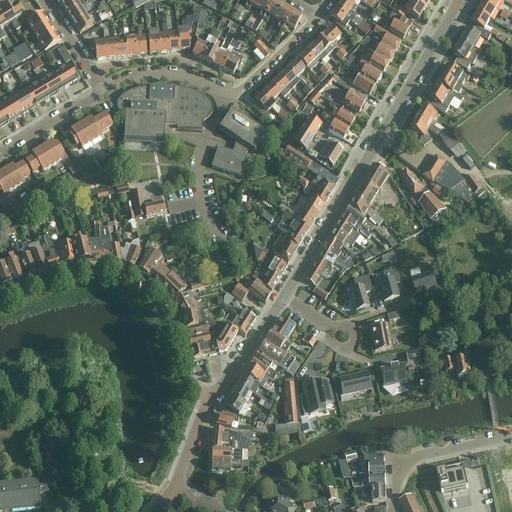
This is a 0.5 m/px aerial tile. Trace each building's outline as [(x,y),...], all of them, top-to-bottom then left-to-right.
[(76,0),(67,0),(61,4),(67,14),(81,6),(76,0)] [(163,2),(164,1),(163,0),(130,0),(135,9),(150,2),(163,2)] [(252,5),(257,9),(262,0),(248,0),(244,7),(249,10),(252,5)] [(272,0),(262,0),(257,9),(262,11),(258,16),(263,19),(274,1),(272,0)] [(345,0),(341,0),(336,7),(360,24),(363,20),(352,13),(356,7),(353,5),(345,0)] [(345,0),(353,5),(356,0),(358,0),(371,9),(373,5),(367,1),(365,0),(345,0)] [(411,0),(410,2),(424,10),(429,0),(411,0)] [(484,0),(483,2),(495,9),(500,0),(484,0)] [(274,1),(263,19),(267,21),(270,16),(276,20),(284,7),(274,1)] [(424,10),(410,2),(407,8),(402,6),(400,9),(395,6),(392,11),(403,18),(406,13),(418,20),(424,10)] [(483,2),(477,12),(490,19),(495,9),(483,2)] [(13,4),(7,8),(19,29),(20,28),(15,20),(24,14),(17,3),(14,5),(13,4)] [(81,6),(67,14),(73,24),(87,15),(81,6)] [(194,7),(191,19),(181,21),(182,28),(190,27),(191,22),(198,23),(200,11),(201,8),(194,7)] [(236,13),(232,19),(236,21),(243,9),(239,7),(235,12),(236,13)] [(284,7),(276,20),(280,22),(277,28),(282,31),(293,13),(284,7)] [(360,24),(336,7),(330,17),(345,27),(349,22),(352,24),(358,28),(360,24)] [(1,12),(0,13),(0,17),(5,26),(12,22),(17,30),(19,29),(7,8),(1,12)] [(200,11),(198,23),(204,25),(206,12),(200,11)] [(490,19),(477,12),(471,22),(484,29),(490,19)] [(44,17),(42,13),(26,23),(32,32),(48,23),(44,17)] [(293,13),(282,31),(285,32),(288,27),(293,30),(298,23),(299,25),(303,18),(293,13)] [(402,40),(411,25),(400,18),(400,19),(392,14),(389,19),(392,20),(386,30),(402,40)] [(87,15),(73,24),(79,34),(93,26),(87,15)] [(258,19),(251,30),(255,32),(262,21),(258,19)] [(52,30),(48,23),(32,32),(38,42),(54,33),(52,30)] [(163,36),(158,37),(159,54),(169,53),(167,35),(167,36),(167,29),(166,24),(161,25),(163,36)] [(139,39),(134,40),(136,57),(146,55),(143,26),(137,27),(139,39)] [(384,39),(381,45),(394,53),(400,43),(387,35),(387,34),(376,27),(373,32),(384,39)] [(467,29),(460,42),(473,49),(480,37),(488,41),(491,35),(477,27),(474,33),(467,29)] [(330,28),(323,36),(331,44),(339,37),(330,28)] [(490,33),(497,37),(500,33),(493,29),(490,33)] [(146,31),(147,38),(149,55),(159,54),(158,37),(157,30),(146,31)] [(199,41),(192,55),(202,61),(217,31),(216,30),(216,32),(212,30),(205,44),(199,41)] [(217,31),(202,61),(212,65),(219,51),(213,48),(217,41),(216,41),(220,33),(217,31)] [(54,33),(38,42),(44,52),(60,42),(54,33)] [(187,33),(178,34),(179,52),(189,51),(187,33)] [(178,34),(167,35),(169,53),(179,52),(178,34)] [(130,40),(125,41),(126,58),(136,57),(134,40),(134,36),(129,37),(130,40)] [(323,36),(314,44),(323,53),(327,56),(335,49),(331,45),(331,44),(323,36)] [(366,49),(372,40),(367,37),(359,45),(366,49)] [(220,49),(219,51),(212,65),(222,70),(231,53),(233,49),(236,42),(232,40),(226,52),(220,49)] [(95,51),(96,61),(106,60),(105,43),(94,44),(94,41),(89,42),(90,51),(95,51)] [(125,41),(115,42),(116,59),(126,58),(125,41)] [(115,42),(105,43),(106,60),(116,59),(115,42)] [(254,46),(256,49),(252,53),(260,62),(270,54),(259,42),(254,46)] [(473,49),(460,42),(452,54),(457,57),(454,63),(467,71),(470,65),(465,62),(470,53),(474,56),(477,51),(473,49)] [(314,44),(306,51),(317,62),(319,60),(321,62),(327,56),(323,53),(314,44)] [(381,45),(375,55),(389,63),(394,53),(381,45)] [(342,49),(339,52),(344,57),(347,55),(342,49)] [(318,64),(317,62),(306,51),(298,60),(310,72),(318,64)] [(344,57),(339,52),(335,56),(340,61),(344,57)] [(231,53),(222,70),(232,75),(235,71),(238,64),(240,65),(242,59),(231,53)] [(389,63),(375,55),(369,65),(383,73),(389,63)] [(4,60),(7,65),(4,67),(6,71),(15,66),(10,56),(4,60)] [(43,66),(38,59),(29,64),(33,72),(43,66)] [(296,62),(287,70),(296,78),(304,71),(296,62)] [(364,68),(360,77),(375,86),(382,75),(367,66),(360,62),(358,66),(362,68),(363,67),(364,68)] [(67,65),(53,74),(63,91),(79,81),(79,80),(78,81),(73,71),(71,72),(67,65)] [(326,65),(322,68),(327,73),(331,70),(326,65)] [(448,65),(442,75),(462,86),(466,80),(468,82),(470,78),(448,65)] [(327,73),(322,68),(319,71),(324,77),(327,73)] [(287,70),(279,77),(288,86),(296,78),(287,70)] [(53,74),(39,82),(49,99),(63,91),(53,74)] [(333,75),(325,84),(317,91),(321,94),(333,81),(337,83),(339,79),(333,75)] [(439,85),(437,88),(461,102),(463,99),(458,96),(463,87),(462,86),(442,75),(437,84),(439,85)] [(478,79),(473,75),(470,80),(475,83),(478,79)] [(279,77),(271,85),(284,98),(292,90),(288,87),(288,86),(279,77)] [(344,82),(353,88),(366,96),(366,95),(369,97),(375,86),(360,77),(356,82),(348,77),(344,82)] [(39,82),(25,90),(36,107),(49,99),(39,82)] [(271,85),(263,93),(272,102),(279,94),(283,98),(284,98),(271,85)] [(308,85),(305,88),(310,93),(313,90),(308,85)] [(116,108),(117,110),(119,113),(120,115),(123,117),(125,119),(124,139),(163,141),(164,126),(177,126),(177,129),(202,130),(202,123),(204,122),(206,120),(208,119),(209,117),(211,115),(211,113),(212,111),(212,109),(212,106),(210,104),(209,102),(207,100),(194,93),(179,88),(156,87),(143,88),(131,91),(127,93),(123,95),(120,98),(117,102),(116,104),(116,106),(116,108)] [(305,88),(302,91),(307,96),(310,93),(305,88)] [(366,96),(353,88),(343,104),(359,114),(366,101),(364,100),(366,96)] [(461,102),(437,88),(431,100),(434,101),(431,106),(445,115),(450,106),(457,111),(462,103),(460,103),(461,102)] [(25,90),(12,98),(22,115),(36,107),(25,90)] [(315,94),(308,102),(313,105),(317,108),(319,106),(315,103),(321,97),(319,96),(321,94),(317,91),(315,94)] [(272,102),(263,93),(254,101),(257,104),(253,107),(262,117),(271,109),(286,124),(289,120),(275,105),(271,102),(272,102)] [(12,98),(0,105),(0,110),(8,124),(22,115),(12,98)] [(292,100),(289,103),(296,110),(299,107),(292,100)] [(296,110),(289,103),(285,106),(292,113),(296,110)] [(307,104),(302,112),(309,116),(313,108),(307,104)] [(423,106),(417,118),(431,126),(442,133),(445,130),(436,125),(437,124),(433,122),(437,115),(423,106)] [(0,128),(8,124),(0,110),(0,128)] [(230,111),(218,129),(236,141),(232,154),(218,149),(212,168),(239,177),(245,158),(243,157),(249,149),(254,153),(266,135),(230,111)] [(336,120),(333,118),(332,120),(349,131),(355,120),(341,111),(336,120)] [(90,118),(70,131),(72,134),(68,136),(76,148),(79,146),(81,149),(101,137),(99,134),(112,126),(104,114),(92,121),(90,118)] [(332,120),(333,118),(328,115),(325,120),(332,124),(332,122),(334,123),(329,132),(343,140),(349,131),(332,120)] [(306,150),(321,125),(308,117),(293,142),(306,150)] [(431,126),(417,118),(410,129),(423,136),(418,144),(424,147),(433,140),(425,136),(428,130),(438,136),(442,133),(431,126)] [(450,130),(439,138),(456,161),(467,153),(450,130)] [(51,142),(31,154),(33,157),(24,162),(32,174),(40,169),(42,172),(62,160),(60,157),(63,155),(56,143),(53,145),(51,142)] [(319,155),(320,155),(318,158),(332,166),(342,151),(328,142),(319,155)] [(312,185),(314,187),(330,196),(338,181),(328,175),(287,148),(282,155),(317,177),(312,185)] [(91,156),(80,163),(83,168),(94,161),(91,156)] [(477,197),(484,192),(482,189),(472,176),(465,181),(452,167),(436,156),(423,176),(432,183),(433,182),(467,203),(476,197),(477,197)] [(80,163),(68,170),(72,175),(83,168),(80,163)] [(12,165),(0,172),(0,193),(1,193),(3,196),(23,184),(21,181),(29,176),(22,164),(14,168),(12,165)] [(374,166),(364,182),(360,188),(377,198),(390,175),(374,166)] [(430,221),(446,211),(405,170),(399,177),(414,197),(420,203),(418,204),(430,221)] [(252,182),(264,177),(263,173),(250,177),(252,182)] [(308,183),(301,178),(298,182),(303,185),(302,187),(304,189),(308,183)] [(117,196),(128,193),(127,186),(116,189),(117,196)] [(436,186),(432,192),(443,199),(447,193),(436,186)] [(314,187),(309,196),(324,205),(330,196),(314,187)] [(377,198),(360,188),(355,198),(370,209),(377,198)] [(97,199),(108,196),(107,190),(96,193),(97,199)] [(162,203),(144,207),(141,191),(131,192),(135,219),(145,217),(146,219),(165,215),(162,203)] [(309,196),(306,204),(319,215),(324,205),(309,196)] [(355,198),(349,208),(358,215),(363,220),(366,215),(378,226),(382,222),(377,217),(370,209),(355,198)] [(14,202),(3,209),(6,214),(17,208),(14,202)] [(281,204),(278,209),(284,213),(293,219),(294,218),(295,216),(289,211),(290,210),(281,204)] [(295,219),(296,220),(309,230),(319,215),(306,204),(305,204),(295,219)] [(349,208),(344,215),(361,226),(360,227),(366,232),(370,236),(367,233),(370,230),(371,231),(373,229),(369,226),(363,220),(358,215),(349,208)] [(283,221),(277,230),(283,235),(297,248),(308,230),(309,230),(296,220),(295,219),(294,218),(293,219),(284,213),(280,219),(283,221)] [(344,215),(340,222),(356,233),(359,235),(357,232),(359,228),(361,230),(360,231),(368,239),(370,236),(366,232),(360,227),(361,226),(344,215)] [(340,222),(335,230),(354,243),(358,246),(364,240),(359,235),(356,233),(340,222)] [(414,228),(417,232),(422,228),(419,224),(414,228)] [(86,242),(92,260),(103,261),(100,245),(100,244),(99,240),(98,226),(95,226),(96,242),(86,242)] [(99,226),(98,226),(99,240),(100,244),(100,245),(103,261),(112,262),(108,248),(111,248),(107,228),(99,229),(99,226)] [(335,230),(329,240),(342,248),(345,243),(352,247),(358,250),(360,247),(358,246),(354,243),(335,230)] [(297,248),(283,235),(271,255),(288,265),(297,248)] [(46,247),(40,250),(48,270),(59,266),(52,247),(47,236),(43,237),(46,247)] [(86,240),(71,243),(76,263),(78,262),(92,260),(86,242),(86,240)] [(329,240),(323,250),(337,259),(348,269),(352,266),(347,261),(346,261),(342,257),(342,256),(340,254),(338,253),(342,248),(329,240)] [(118,243),(119,247),(121,264),(134,269),(140,251),(140,242),(135,242),(131,245),(130,248),(118,243)] [(37,243),(27,247),(29,254),(37,274),(48,270),(40,250),(37,243)] [(71,243),(52,247),(59,266),(63,265),(63,266),(76,263),(71,243)] [(29,254),(27,247),(26,244),(21,246),(25,256),(19,258),(26,278),(37,274),(29,254)] [(136,271),(147,277),(161,258),(148,250),(151,245),(147,244),(140,260),(142,260),(136,271)] [(175,246),(167,249),(169,255),(177,253),(175,246)] [(119,247),(111,248),(108,248),(112,262),(121,264),(119,247)] [(323,250),(317,260),(329,267),(330,268),(330,267),(331,268),(334,263),(346,271),(348,270),(348,269),(337,259),(323,250)] [(10,261),(4,264),(11,283),(23,279),(12,251),(10,252),(11,254),(7,255),(10,261)] [(161,258),(147,277),(160,286),(171,273),(161,265),(164,260),(161,258)] [(267,272),(270,274),(279,279),(286,267),(274,260),(267,272)] [(317,260),(305,281),(315,286),(324,270),(327,272),(330,268),(329,267),(317,260)] [(0,286),(0,288),(11,283),(4,264),(0,265),(0,286)] [(381,295),(383,303),(398,298),(395,285),(401,284),(396,268),(389,270),(389,271),(382,273),(385,281),(378,284),(378,286),(375,287),(378,296),(381,295)] [(171,273),(160,286),(174,300),(187,287),(175,276),(186,274),(185,269),(171,273)] [(262,285),(260,275),(259,273),(252,277),(256,282),(250,289),(249,285),(243,287),(238,285),(231,295),(242,302),(249,292),(265,304),(270,295),(267,293),(268,292),(264,289),(265,289),(262,285)] [(430,291),(432,298),(443,295),(441,287),(437,288),(432,273),(411,279),(416,295),(430,291)] [(267,279),(260,275),(262,285),(265,289),(271,293),(279,279),(270,274),(267,279)] [(189,286),(191,292),(205,288),(203,282),(189,286)] [(349,291),(356,312),(368,308),(362,287),(349,291)] [(316,288),(312,293),(324,301),(328,295),(316,288)] [(175,301),(178,307),(194,300),(195,299),(199,298),(196,299),(195,297),(193,298),(190,292),(180,296),(175,301)] [(218,304),(223,303),(223,298),(221,293),(215,294),(218,304)] [(223,298),(223,303),(226,309),(233,299),(226,294),(223,298)] [(194,300),(178,307),(183,316),(201,313),(200,312),(202,311),(200,311),(196,303),(200,301),(199,298),(195,299),(194,300)] [(237,319),(236,319),(238,320),(237,321),(250,329),(255,320),(237,309),(235,313),(240,317),(238,320),(237,319)] [(201,313),(183,316),(184,321),(186,329),(205,325),(204,320),(202,311),(200,312),(201,313)] [(238,320),(236,319),(236,320),(233,323),(231,320),(227,316),(225,320),(225,321),(232,328),(238,333),(245,337),(250,329),(237,321),(238,320)] [(286,341),(293,330),(295,328),(281,318),(270,334),(286,344),(287,342),(286,341)] [(205,325),(186,329),(188,339),(208,335),(206,329),(214,327),(213,324),(205,325)] [(217,334),(231,343),(238,333),(224,324),(220,330),(219,330),(217,334)] [(370,329),(374,352),(391,349),(386,326),(370,329)] [(488,338),(484,327),(476,330),(480,341),(488,338)] [(217,334),(214,335),(214,338),(215,343),(218,352),(218,355),(225,354),(231,343),(217,334)] [(270,334),(265,342),(285,355),(290,347),(286,344),(270,334)] [(208,335),(188,339),(190,349),(211,344),(215,343),(214,338),(214,335),(211,335),(212,340),(209,341),(208,335)] [(316,342),(315,341),(308,337),(305,343),(312,347),(316,342)] [(265,342),(259,351),(271,359),(269,361),(277,366),(282,369),(287,373),(292,376),(298,365),(294,363),(295,362),(285,355),(265,342)] [(211,344),(190,349),(192,360),(208,356),(209,357),(218,355),(218,352),(215,343),(211,344)] [(453,360),(444,362),(443,359),(437,360),(439,369),(445,368),(446,373),(455,371),(455,370),(456,369),(458,378),(470,376),(468,365),(470,364),(467,350),(462,351),(464,359),(453,362),(453,360)] [(259,351),(253,359),(273,372),(277,366),(269,361),(271,359),(259,351)] [(390,368),(380,370),(383,386),(399,383),(399,385),(407,383),(404,369),(407,369),(408,371),(423,368),(420,352),(405,355),(407,365),(403,366),(403,365),(397,366),(397,365),(390,367),(390,368)] [(250,366),(269,379),(272,382),(277,375),(273,372),(253,359),(249,366),(250,366)] [(250,366),(244,376),(254,383),(262,388),(265,384),(269,379),(250,366)] [(367,373),(338,380),(342,396),(371,390),(367,373)] [(244,376),(237,387),(251,395),(251,394),(248,392),(254,383),(244,376)] [(286,404),(284,405),(286,425),(297,424),(294,391),(293,384),(292,381),(285,381),(285,385),(286,404)] [(305,401),(300,402),(304,416),(309,415),(309,416),(317,414),(325,412),(323,406),(332,404),(327,382),(318,384),(318,381),(312,382),(302,385),(305,401)] [(231,397),(244,405),(245,405),(248,399),(251,395),(237,387),(231,397)] [(244,405),(231,397),(225,408),(238,416),(238,415),(244,417),(249,407),(245,405),(244,405)] [(265,403),(262,408),(269,412),(272,407),(265,403)] [(256,419),(262,423),(266,417),(259,413),(256,419)] [(236,422),(237,417),(222,415),(215,426),(231,429),(232,421),(236,422)] [(286,425),(275,426),(275,435),(300,434),(299,424),(297,424),(286,425)] [(211,449),(229,450),(229,451),(241,451),(246,451),(248,440),(255,441),(255,435),(249,435),(238,435),(232,434),(223,431),(213,429),(212,439),(211,449)] [(211,449),(211,461),(229,462),(238,462),(240,462),(241,451),(229,451),(229,450),(211,449)] [(357,459),(356,456),(355,453),(345,456),(346,459),(346,462),(357,459)] [(511,454),(493,459),(502,499),(511,496),(511,454)] [(385,476),(385,465),(383,465),(383,457),(365,457),(365,477),(369,477),(369,476),(385,476)] [(229,462),(211,461),(211,473),(229,473),(229,467),(240,467),(240,462),(238,462),(229,462)] [(345,461),(339,463),(343,479),(349,478),(345,461)] [(463,465),(436,471),(441,494),(468,488),(463,465)] [(385,487),(385,476),(369,476),(369,477),(369,484),(362,484),(362,485),(352,486),(353,489),(356,489),(362,488),(372,488),(372,487),(385,487)] [(37,479),(0,483),(0,511),(40,508),(39,495),(47,492),(45,485),(38,486),(37,479)] [(386,503),(385,487),(372,487),(372,488),(362,488),(356,489),(362,489),(368,488),(368,498),(372,498),(372,503),(386,503)] [(335,500),(333,489),(326,490),(328,502),(335,500)] [(404,511),(418,511),(411,495),(399,501),(404,511)] [(296,511),(298,508),(277,497),(269,511),(296,511)] [(303,503),(305,511),(315,508),(313,500),(303,503)]
